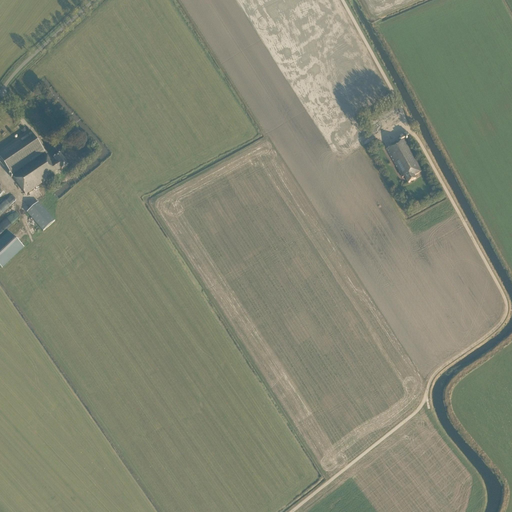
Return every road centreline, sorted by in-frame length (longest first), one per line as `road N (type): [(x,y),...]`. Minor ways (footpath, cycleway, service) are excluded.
road 1 (track): [(341,0),(505,301),(494,331),(431,380),(429,410)]
road 2 (unclassified): [(0,92),(95,0)]
